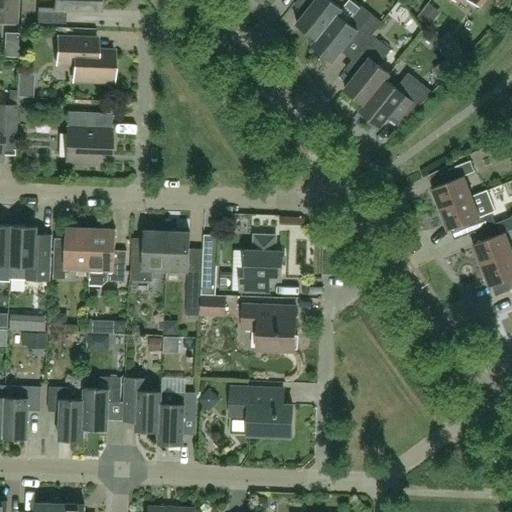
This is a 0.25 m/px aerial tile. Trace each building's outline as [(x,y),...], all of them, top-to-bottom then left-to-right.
[(0,0),(0,21),(16,22),(17,0),(0,0)] [(37,22),(65,23),(66,9),(100,10),(100,0),(54,0),(55,8),(38,7),(37,22)] [(315,0),(297,23),(317,39),(317,40),(338,14),(343,9),(331,0),(315,0)] [(432,0),(418,0),(417,1),(423,14),(436,8),(432,0)] [(362,6),(349,23),(338,14),(317,40),(317,39),(312,45),(333,61),(353,37),(364,46),(372,35),(382,22),(362,6)] [(391,50),(372,35),(364,46),(355,57),(364,64),(345,89),(364,104),(364,105),(385,79),(386,79),(390,74),(379,65),(391,50)] [(98,39),(89,38),(57,37),(57,64),(74,64),(73,79),(113,81),(114,52),(97,51),(98,39)] [(408,73),(396,88),(419,106),(433,92),(408,73)] [(385,79),(364,105),(364,104),(360,110),(380,127),(391,115),(401,124),(419,106),(396,88),(386,79),(385,79)] [(14,157),(15,135),(16,105),(0,104),(0,160),(2,161),(2,157),(14,157)] [(86,128),(87,112),(67,111),(65,163),(96,165),(96,152),(111,152),(111,129),(86,128)] [(471,160),(449,169),(453,180),(432,188),(440,209),(472,196),(472,195),(464,176),(475,171),(471,160)] [(490,226),(496,223),(491,212),(496,211),(488,189),(472,195),(472,196),(440,209),(448,230),(469,222),(473,232),(490,226)] [(511,216),(496,223),(490,226),(494,236),(473,245),(481,265),(511,253),(511,248),(505,232),(511,229),(511,216)] [(0,282),(10,283),(11,279),(11,265),(13,226),(0,225),(0,282)] [(11,279),(51,280),(52,235),(37,235),(38,227),(13,226),(11,265),(11,279)] [(90,269),(92,228),(68,227),(66,253),(55,253),(54,279),(66,279),(66,268),(90,269)] [(90,269),(89,284),(103,284),(107,280),(113,281),(126,281),(127,256),(115,255),(116,229),(92,228),(90,269)] [(153,269),(166,270),(168,231),(145,230),(144,258),(132,258),(131,281),(153,281),(153,269)] [(189,271),(190,232),(168,231),(166,270),(189,271)] [(270,278),(282,279),(283,252),(275,252),(275,240),(271,236),(259,235),(255,239),(254,251),(247,251),(246,277),(241,277),(240,290),(269,291),(270,278)] [(511,253),(481,265),(489,286),(492,285),(510,278),(511,281),(511,253)] [(203,275),(202,294),(216,295),(217,269),(203,269),(203,275)] [(201,315),(201,312),(201,294),(202,275),(188,275),(187,315),(201,315)] [(201,294),(201,312),(226,313),(226,295),(216,295),(202,294),(201,294)] [(258,329),(257,349),(295,350),(295,348),(298,348),(298,335),(296,335),(297,306),(243,304),(242,329),(258,329)] [(84,428),(85,428),(108,429),(109,401),(121,402),(122,378),(100,377),(99,389),(85,388),(84,400),(85,400),(84,428)] [(136,421),(136,430),(159,431),(160,431),(161,403),(162,403),(162,391),(148,391),(148,379),(129,378),(128,402),(127,421),(136,421)] [(42,387),(6,385),(5,397),(4,437),(28,438),(29,410),(41,411),(42,387)] [(60,412),(59,439),(84,440),(85,428),(84,428),(85,400),(84,400),(71,400),(72,388),(49,387),(49,411),(60,412)] [(248,434),(292,436),(293,405),(283,404),(284,389),(232,387),(231,416),(249,417),(248,434)] [(160,431),(159,431),(159,443),(183,444),(185,416),(197,417),(198,393),(162,391),(162,403),(161,403),(160,431)] [(60,511),(61,503),(36,503),(35,511),(60,511)] [(61,503),(60,511),(84,511),(85,504),(61,503)]
